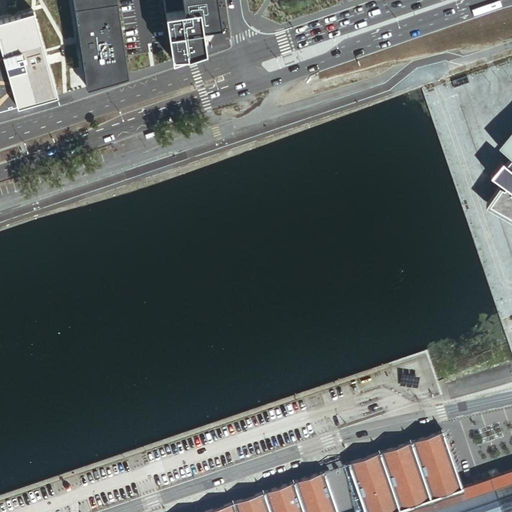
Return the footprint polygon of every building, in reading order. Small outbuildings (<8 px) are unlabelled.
[(73,0),(87,88),(123,78),(111,0),(73,0)] [(165,0),(168,17),(196,12),(199,33),(214,31),(209,0),(165,0)] [(168,17),(163,17),(169,59),(203,54),(199,33),(196,12),(168,17)] [(0,23),(0,110),(51,98),(29,16),(0,23)] [(511,132),(499,148),(511,157),(511,158),(507,164),(503,161),(490,176),(505,186),(503,189),(498,187),(486,204),(511,218),(511,132)] [(416,361),(404,365),(410,381),(421,377),(416,361)] [(424,376),(410,381),(412,388),(427,383),(424,376)] [(511,511),(511,469),(489,478),(482,480),(461,486),(442,432),(414,441),(396,447),(349,463),(358,490),(365,511),(330,511),(318,474),(261,493),(206,511),(511,511)]
